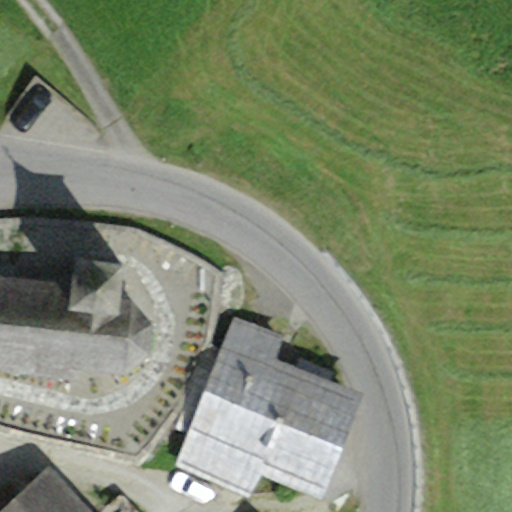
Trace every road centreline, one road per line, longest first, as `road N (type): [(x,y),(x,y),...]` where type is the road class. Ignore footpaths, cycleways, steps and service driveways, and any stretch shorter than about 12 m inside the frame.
road 1 (residential): [(0,171),(154,191),(239,222),(300,265),(342,313),(379,381),(389,441),(386,511)]
road 2 (track): [(30,0),(123,137),(129,158),(120,184)]
